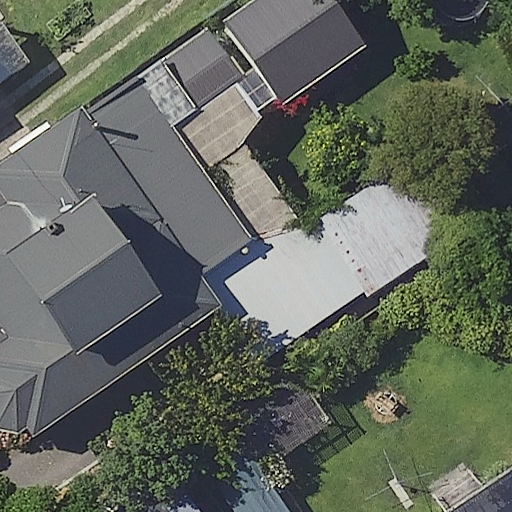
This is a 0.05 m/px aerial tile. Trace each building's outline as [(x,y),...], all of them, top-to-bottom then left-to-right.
[(0,100),(30,80),(0,36),(0,100)] [(17,210),(0,220),(0,329),(14,351),(0,360),(0,402),(28,445),(220,322),(253,372),(464,236),(415,159),(251,265),(171,140),(194,125),(166,81),(2,187),(17,210)] [(250,432),(202,466),(234,511),(300,511),(305,509),(250,432)] [(200,511),(172,472),(116,511),(200,511)] [(511,511),(511,488),(476,511),(511,511)]
